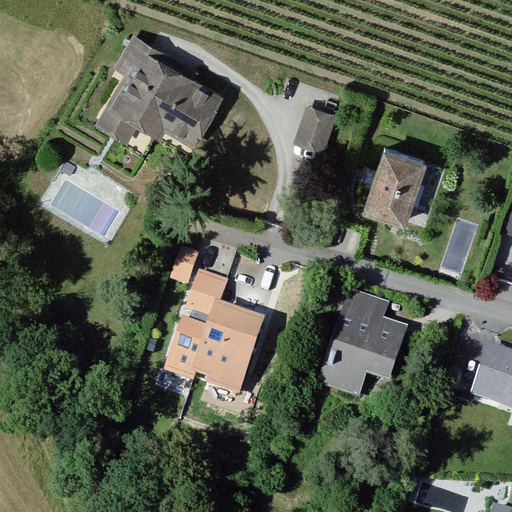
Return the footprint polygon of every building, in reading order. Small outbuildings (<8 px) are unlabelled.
[(223,89),(127,32),(79,112),(122,138),(132,120),(159,136),(164,129),(190,144),(223,89)] [(310,101),(300,136),(331,144),(341,109),(310,101)] [(423,154),(376,139),(353,206),(401,221),(423,154)] [(175,275),(195,280),(203,248),(182,243),(175,275)] [(387,304),(344,287),(307,378),(351,396),(363,381),(382,382),(403,330),(380,321),(387,304)] [(262,321),(210,303),(183,378),(234,397),(262,321)] [(511,351),(483,342),(465,393),(511,409),(511,351)]
